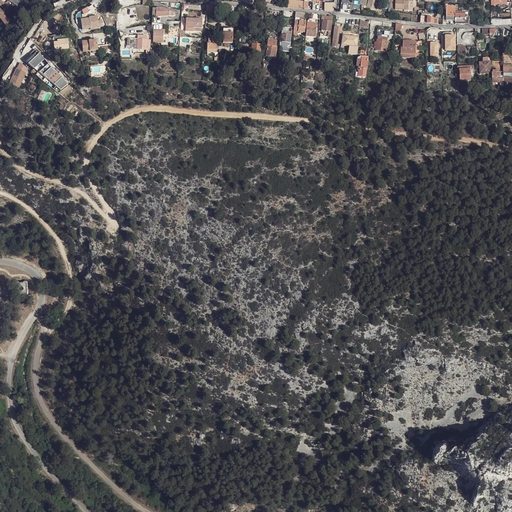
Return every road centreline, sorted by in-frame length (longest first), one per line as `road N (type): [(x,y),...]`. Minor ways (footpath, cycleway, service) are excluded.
road 1 (track): [(511,149),(316,122),(143,110),(109,126),(88,155),(92,187),(109,218),(86,195),(24,171),(0,144)]
road 2 (residential): [(511,26),(157,0)]
road 3 (unclassified): [(85,511),(37,458),(11,410),(13,354),(40,304)]
road 4 (track): [(0,193),(25,203),(66,258),(68,309),(42,334)]
road 5 (residential): [(86,0),(35,18),(0,74)]
